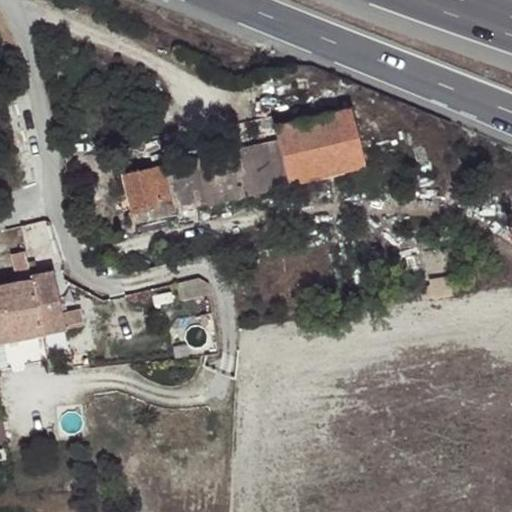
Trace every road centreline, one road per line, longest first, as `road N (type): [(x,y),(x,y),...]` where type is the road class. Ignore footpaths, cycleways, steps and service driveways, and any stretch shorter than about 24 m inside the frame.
road 1 (unclassified): [(7,0),(77,270),(122,288),(183,271),(217,278),(229,340),(221,374)]
road 2 (motorway): [(227,0),(511,112)]
